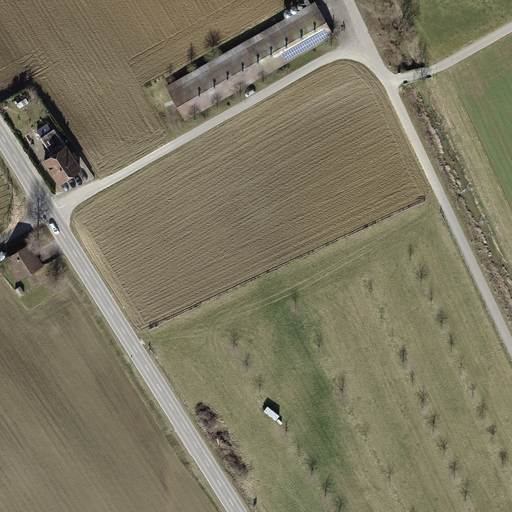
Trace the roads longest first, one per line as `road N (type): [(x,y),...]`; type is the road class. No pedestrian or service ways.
road 1 (secondary): [(237,511),(0,131)]
road 2 (track): [(365,39),(49,211)]
